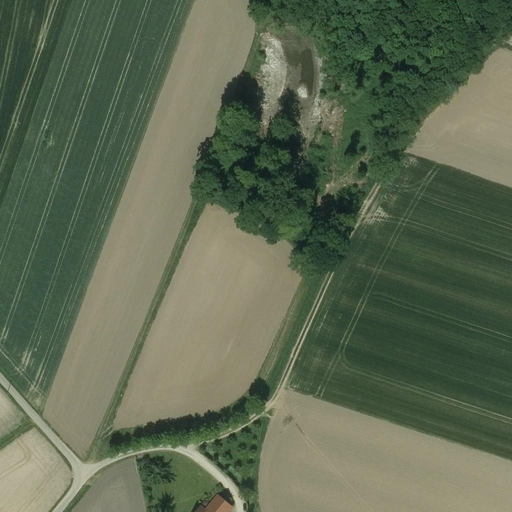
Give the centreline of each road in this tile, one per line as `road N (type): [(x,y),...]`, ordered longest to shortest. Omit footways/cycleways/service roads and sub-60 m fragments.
road 1 (track): [(327,273),(280,389),(242,426),(177,447)]
road 2 (residential): [(0,379),(79,471),(54,511)]
